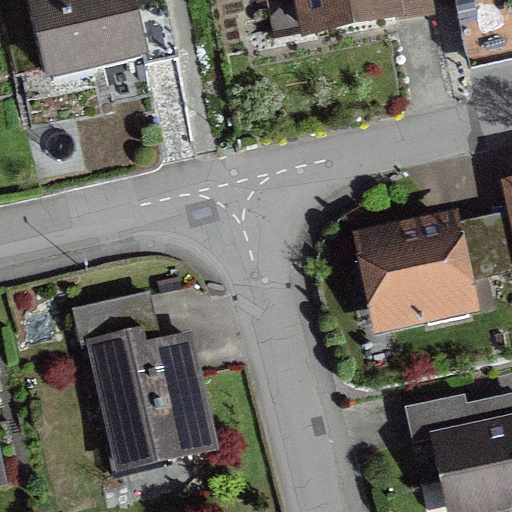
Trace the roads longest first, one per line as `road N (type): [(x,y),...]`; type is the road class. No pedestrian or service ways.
road 1 (residential): [(237,184),(316,511)]
road 2 (residential): [(237,184),(511,121)]
road 3 (residential): [(0,234),(237,184)]
